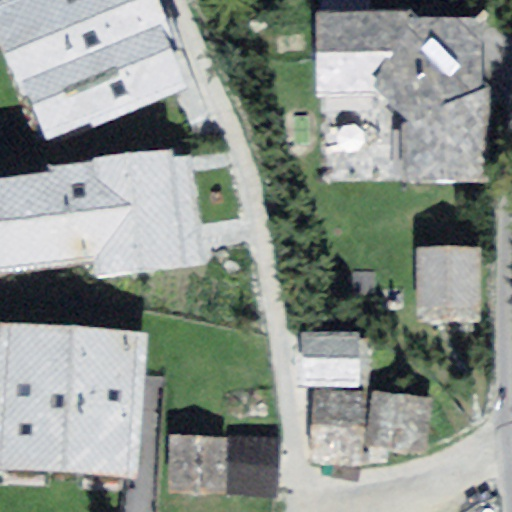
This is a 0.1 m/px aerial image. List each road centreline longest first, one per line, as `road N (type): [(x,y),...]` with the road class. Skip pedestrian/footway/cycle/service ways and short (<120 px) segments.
road 1 (residential): [(180,0),(237,139),(264,271),(292,511)]
road 2 (residential): [(511,449),(371,511)]
